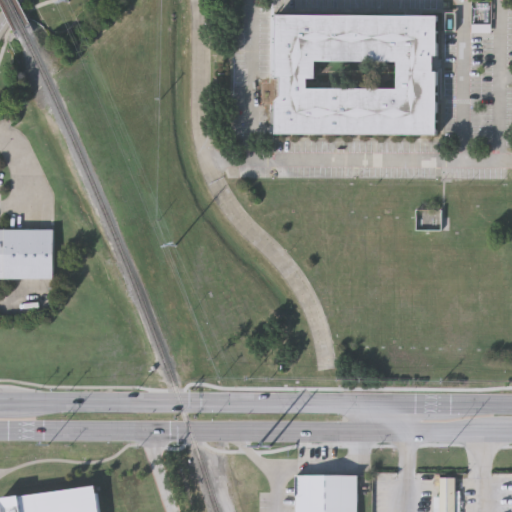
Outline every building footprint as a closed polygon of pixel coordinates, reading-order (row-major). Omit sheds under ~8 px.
[(434,56),(433,73),(437,73),(437,135),(276,135),(276,103),(280,98),(280,78),(276,78),(277,16),(437,17),(437,56),(434,56)] [(416,207),(441,207),(441,227),(416,227),(416,207)] [(0,229),(52,229),(51,278),(0,278),(0,229)] [(357,511),(296,511),(297,472),(358,473),(357,511)] [(454,478),(453,511),(440,511),(440,507),(433,507),(433,497),(439,497),(440,478),(454,478)] [(1,511),(0,504),(0,497),(95,485),(98,511),(1,511)]
